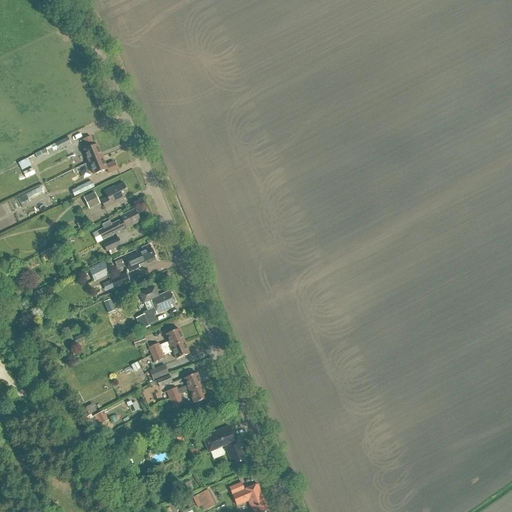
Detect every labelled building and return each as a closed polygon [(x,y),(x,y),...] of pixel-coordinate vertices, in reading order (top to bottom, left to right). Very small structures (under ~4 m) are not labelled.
[(83,152),(88,165),(101,159),(96,146),(93,148),(89,139),(82,141),(86,150),(83,152)] [(55,147),(48,150),(51,156),(69,147),(66,140),(55,146),(55,147)] [(22,171),(33,165),(30,158),(18,163),(22,171)] [(88,165),(93,177),(106,172),(108,176),(117,172),(114,165),(105,168),(101,159),(88,165)] [(90,184),(76,191),(79,197),(93,190),(90,184)] [(25,193),(29,201),(43,194),(40,186),(25,193)] [(105,198),(100,201),(104,209),(109,206),(110,208),(124,201),(123,198),(127,196),(122,186),(115,189),(114,188),(103,194),(105,198)] [(93,195),(83,200),(89,212),(99,207),(93,195)] [(98,230),(102,239),(140,220),(134,208),(119,216),(121,218),(98,230)] [(77,223),(80,229),(91,223),(88,217),(77,223)] [(106,251),(108,250),(110,254),(121,250),(119,246),(121,245),(117,237),(103,244),(106,251)] [(149,244),(120,257),(127,273),(139,268),(138,265),(155,258),(149,244)] [(88,269),(94,282),(110,274),(104,261),(88,269)] [(125,276),(110,282),(113,291),(128,285),(125,276)] [(135,318),(140,330),(150,326),(149,325),(156,321),(153,314),(155,313),(156,315),(171,309),(170,306),(175,304),(169,292),(158,297),(153,288),(138,295),(142,305),(150,302),(153,309),(142,314),(142,315),(135,318)] [(110,302),(103,305),(108,315),(115,312),(110,302)] [(148,347),(151,356),(183,343),(178,330),(164,335),(167,342),(158,345),(158,343),(148,347)] [(144,335),(133,339),(136,347),(147,343),(144,335)] [(151,356),(154,362),(164,358),(163,356),(171,352),(175,361),(188,355),(183,343),(151,356)] [(149,375),(152,381),(168,374),(166,368),(149,375)] [(190,368),(171,374),(173,380),(192,374),(190,368)] [(187,392),(188,392),(201,387),(196,374),(183,380),(185,386),(176,390),(175,387),(165,391),(169,400),(179,396),(179,395),(187,392)] [(157,381),(160,388),(172,384),(169,377),(157,381)] [(188,392),(193,404),(206,399),(201,387),(188,392)] [(179,396),(169,400),(172,406),(182,402),(179,396)] [(91,418),(96,428),(109,421),(103,411),(91,418)] [(192,438),(189,431),(172,437),(175,445),(192,438)] [(224,448),(232,469),(245,464),(238,447),(240,446),(238,441),(233,444),(227,431),(202,442),(207,455),(224,448)] [(190,452),(193,459),(201,456),(197,449),(190,452)] [(251,511),(253,511),(252,511),(264,511),(263,510),(266,509),(257,486),(244,491),(240,482),(228,488),(236,506),(246,502),(250,511),(251,511)] [(208,489),(195,495),(203,511),(216,504),(208,489)]
